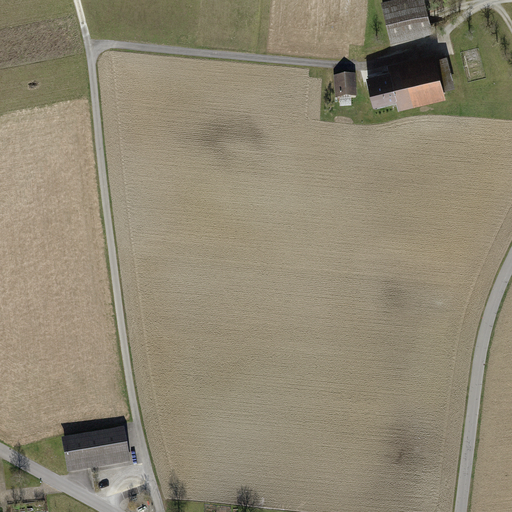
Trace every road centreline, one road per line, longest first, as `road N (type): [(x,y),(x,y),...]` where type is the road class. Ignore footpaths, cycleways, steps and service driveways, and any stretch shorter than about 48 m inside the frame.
road 1 (track): [(76,0),(120,320),(161,511)]
road 2 (track): [(87,46),(361,67),(443,37),(477,7),(511,1)]
road 3 (tertiary): [(461,511),(479,363),(511,261)]
road 4 (tertiary): [(0,450),(111,511)]
